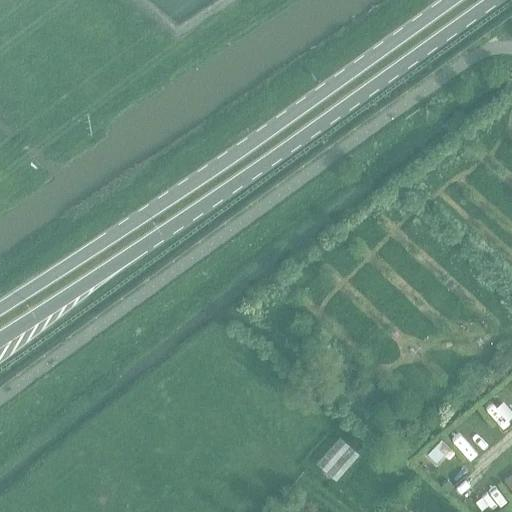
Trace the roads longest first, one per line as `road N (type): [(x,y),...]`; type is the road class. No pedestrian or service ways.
road 1 (primary): [(0,338),(489,0)]
road 2 (primary): [(444,0),(0,309)]
